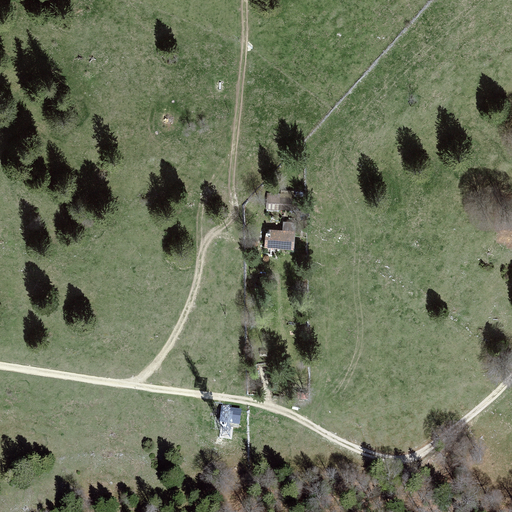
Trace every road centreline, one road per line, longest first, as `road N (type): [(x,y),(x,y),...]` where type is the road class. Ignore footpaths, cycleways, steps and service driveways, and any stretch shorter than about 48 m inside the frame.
road 1 (track): [(125,383),(273,405),(396,459),(427,449),(511,376)]
road 2 (track): [(0,364),(125,383)]
